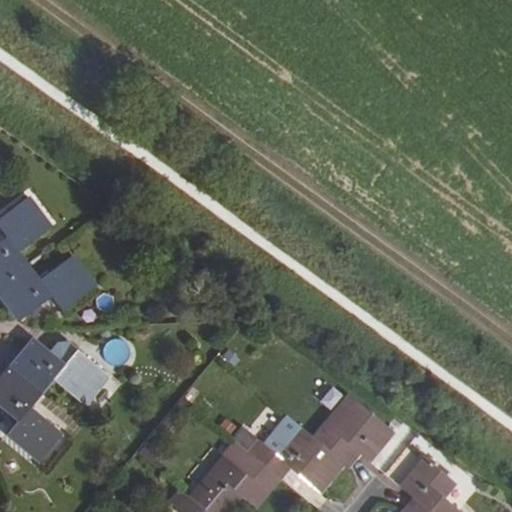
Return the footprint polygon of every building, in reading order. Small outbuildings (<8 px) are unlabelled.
[(0,216),(0,226),(6,235),(0,239),(0,285),(30,263),(19,248),(50,226),(28,197),(0,216)] [(40,277),(30,263),(0,285),(0,289),(21,316),(52,293),(62,308),(94,285),(72,254),(40,277)] [(36,338),(11,367),(41,391),(53,377),(82,401),(107,372),(76,348),(65,361),(36,338)] [(30,405),(41,391),(11,367),(0,379),(0,405),(18,419),(6,433),(35,459),(60,429),(30,405)] [(274,372),(265,384),(281,397),(290,384),(274,372)] [(350,394),(313,438),(344,463),(356,448),(369,459),(394,430),(350,394)] [(264,445),(266,447),(276,455),(290,438),(300,426),(288,417),(264,445)] [(264,445),(259,441),(243,428),(233,439),(249,453),(280,478),(290,467),(319,491),(344,463),(313,438),(300,426),(290,438),(276,455),(266,447),(264,445)] [(255,506),(280,478),(249,453),(237,467),(223,455),(190,497),(207,511),(227,511),(242,494),(255,506)] [(460,511),(442,497),(455,482),(425,458),(401,487),(415,498),(403,511),(460,511)] [(207,511),(190,497),(179,509),(182,511),(207,511)]
